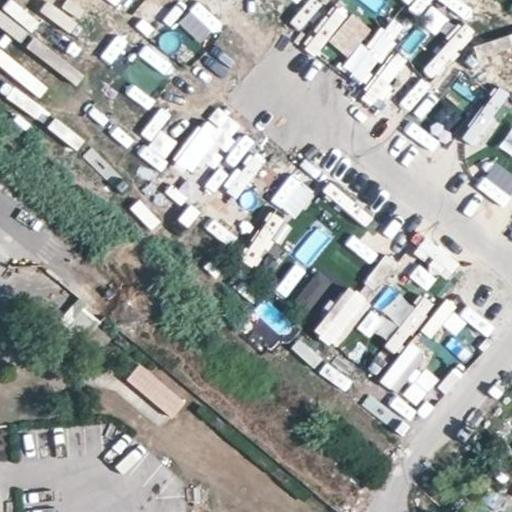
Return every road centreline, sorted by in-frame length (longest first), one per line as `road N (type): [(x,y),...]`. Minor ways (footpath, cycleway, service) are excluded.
road 1 (unclassified): [(125,304),(0,205)]
road 2 (unknown): [(0,349),(145,405)]
